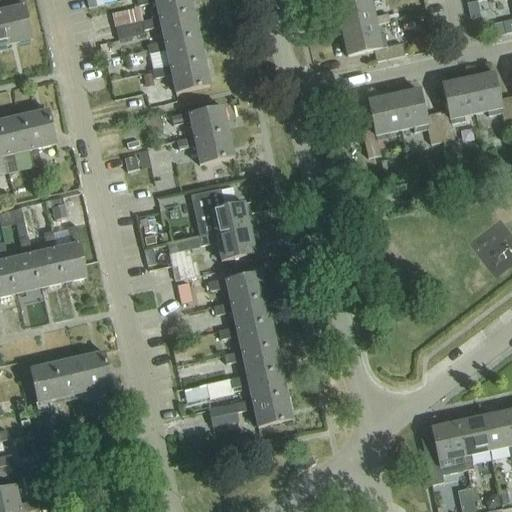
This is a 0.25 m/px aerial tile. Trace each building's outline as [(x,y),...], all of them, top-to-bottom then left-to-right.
[(0,12),(0,20),(6,47),(31,41),(23,9),(25,9),(23,0),(13,0),(16,9),(1,12),(0,12)] [(159,22),(193,14),(189,0),(135,0),(137,8),(155,4),(158,19),(159,22)] [(334,7),(340,33),(373,25),(373,26),(386,24),(384,16),(371,19),(367,0),(334,7)] [(164,46),(198,39),(193,14),(159,22),(158,19),(142,23),(144,32),(160,28),(164,44),(164,46)] [(511,20),(501,23),(504,36),(511,33),(511,20)] [(144,36),(143,32),(144,32),(142,23),(115,29),(118,42),(144,36)] [(376,37),(373,26),(373,25),(340,33),(345,58),(371,52),(373,63),(403,57),(400,45),(384,49),(381,35),(376,37)] [(170,71),(204,63),(198,39),(164,46),(164,44),(146,47),(148,57),(166,53),(170,71)] [(169,68),(151,72),(153,81),(171,77),(175,95),(209,87),(204,63),(170,71),(169,68)] [(502,131),(511,128),(511,112),(509,99),(497,101),(491,74),(466,80),(474,116),(485,114),(486,119),(499,116),(502,131)] [(462,119),(474,116),(466,80),(440,85),(446,113),(434,115),(441,144),(453,142),(449,127),(463,124),(462,119)] [(428,147),(441,144),(434,115),(422,118),(417,90),(391,96),(399,132),(411,130),(412,135),(425,132),(428,147)] [(399,132),(391,96),(366,101),(372,129),(360,131),(366,160),(378,158),(375,143),(388,140),(387,135),(399,132)] [(194,141),(228,134),(222,109),(189,116),(189,114),(171,118),(173,127),(190,124),(193,139),(194,141)] [(47,112),(22,118),(30,152),(28,153),(32,170),(41,167),(37,151),(55,147),(47,112)] [(13,156),(28,153),(30,152),(22,118),(0,122),(0,131),(6,158),(4,158),(8,175),(17,173),(13,156)] [(233,158),(228,134),(194,141),(193,139),(176,142),(178,151),(194,148),(199,166),(198,166),(199,167),(234,159),(234,158),(233,158)] [(215,238),(249,231),(244,206),(244,205),(223,210),(219,192),(192,198),(201,238),(214,235),(215,238)] [(53,251),(61,285),(86,279),(78,247),(80,246),(76,228),(67,230),(71,247),(56,251),(53,251)] [(254,256),(249,231),(215,238),(214,235),(201,238),(182,242),(184,251),(216,245),(220,263),(254,256)] [(29,257),(37,291),(61,285),(53,251),(56,251),(52,234),(43,236),(47,253),(32,256),(29,257)] [(4,263),(12,296),(37,291),(29,257),(32,256),(28,239),(18,241),(22,259),(7,262),(4,263)] [(0,299),(12,296),(4,263),(7,262),(3,245),(0,245),(0,299)] [(230,307),(264,299),(259,274),(226,282),(225,280),(207,284),(209,293),(226,289),(229,304),(230,307)] [(181,287),(184,305),(194,303),(191,285),(181,287)] [(236,331),(269,324),(264,299),(230,307),(229,304),(212,308),(214,317),(232,313),(235,329),(236,331)] [(241,356),(275,348),(269,324),(236,331),(235,329),(217,333),(219,342),(237,338),(240,353),(241,356)] [(246,380),(280,373),(275,348),(241,356),(240,353),(223,357),(225,366),(242,362),(246,377),(246,380)] [(45,404),(83,395),(87,412),(97,410),(93,393),(110,389),(102,354),(29,371),(37,404),(34,404),(39,424),(48,421),(45,404)] [(228,381),(230,391),(248,386),(251,402),(252,405),(286,397),(280,373),(246,380),(246,377),(228,381)] [(231,397),(230,391),(228,381),(207,386),(211,402),(231,397)] [(251,402),(233,406),(235,415),(253,411),(258,429),(291,422),(286,397),(252,405),(251,402)] [(235,415),(233,406),(207,411),(211,430),(237,424),(235,415)] [(481,420),(488,454),(506,450),(509,464),(511,463),(511,442),(506,415),(481,420)] [(469,459),(488,454),(481,420),(455,426),(463,460),(461,461),(464,474),(472,472),(469,459)] [(100,426),(102,435),(115,432),(112,423),(100,426)] [(100,426),(88,429),(90,438),(102,435),(100,426)] [(450,463),(461,461),(463,460),(455,426),(429,431),(435,456),(423,459),(430,488),(440,486),(437,473),(452,470),(450,463)] [(78,441),(90,438),(88,429),(76,432),(78,441)] [(0,459),(0,469),(12,467),(10,457),(0,459)] [(0,511),(37,511),(36,503),(18,507),(14,488),(0,491),(0,511)]
